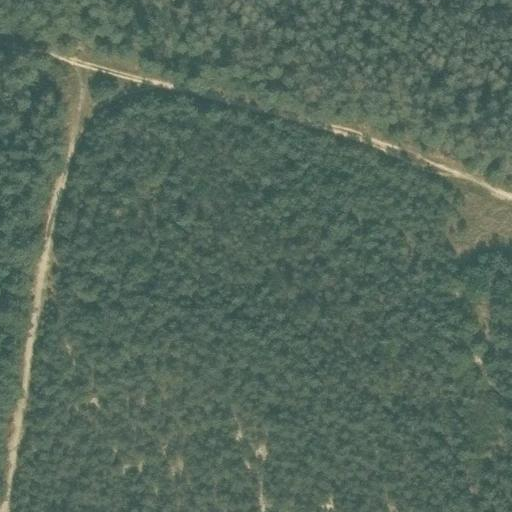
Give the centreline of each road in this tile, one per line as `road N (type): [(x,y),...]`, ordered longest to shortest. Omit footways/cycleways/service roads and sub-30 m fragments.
road 1 (track): [(511,198),(358,142),(0,40)]
road 2 (track): [(63,58),(70,137),(0,511)]
